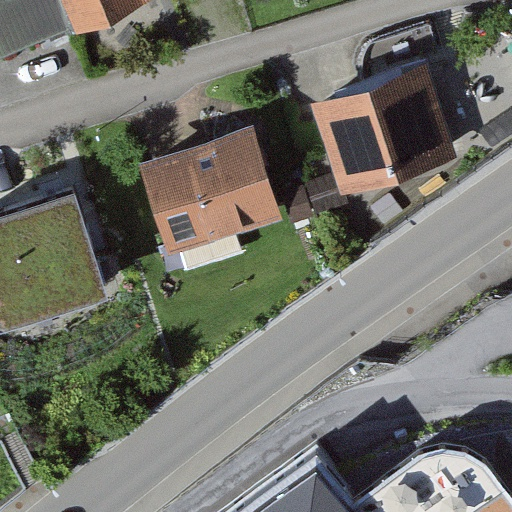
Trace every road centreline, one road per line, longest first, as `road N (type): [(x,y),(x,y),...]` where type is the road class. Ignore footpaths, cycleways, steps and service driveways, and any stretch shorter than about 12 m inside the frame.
road 1 (tertiary): [(511,194),(325,323),(80,511)]
road 2 (residential): [(0,137),(419,0)]
